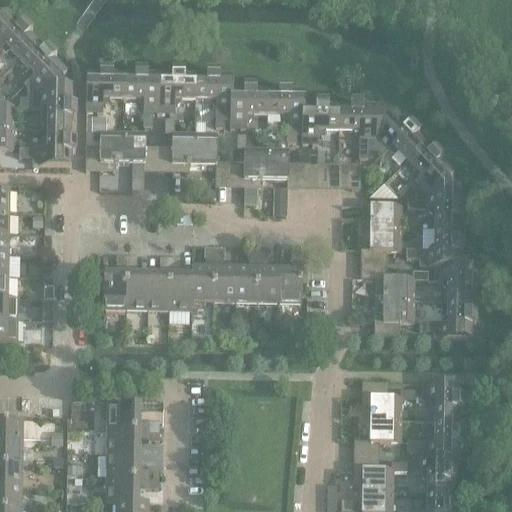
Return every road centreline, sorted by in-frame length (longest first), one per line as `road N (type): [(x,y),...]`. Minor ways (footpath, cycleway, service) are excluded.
road 1 (residential): [(310,511),(326,380),(340,341),(340,270),(307,229),(243,228),(188,208),(70,204)]
road 2 (residential): [(175,502),(175,393),(70,390)]
road 3 (residential): [(70,390),(70,204)]
